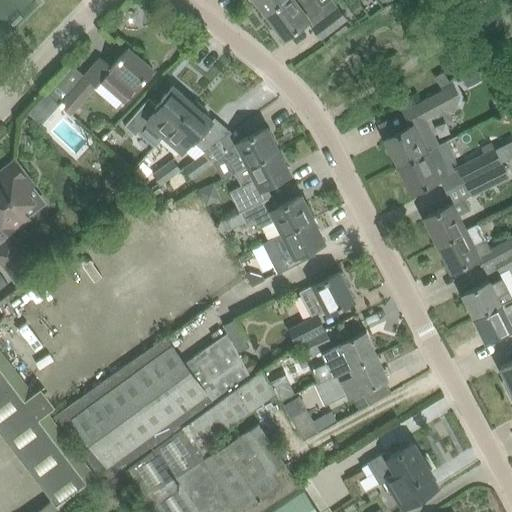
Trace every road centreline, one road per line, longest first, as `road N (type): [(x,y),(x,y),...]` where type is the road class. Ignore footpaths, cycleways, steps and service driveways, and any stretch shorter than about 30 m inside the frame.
road 1 (unclassified): [(511,493),(317,121),(189,0)]
road 2 (unclassified): [(0,107),(95,0)]
